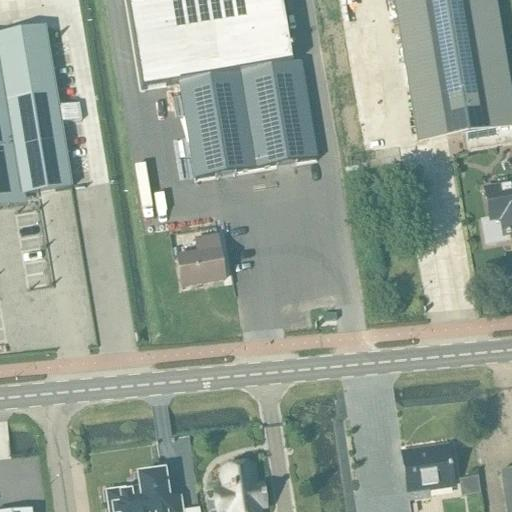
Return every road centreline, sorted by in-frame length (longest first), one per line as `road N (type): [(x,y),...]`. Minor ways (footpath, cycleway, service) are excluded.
road 1 (tertiary): [(0,399),(511,344)]
road 2 (unknown): [(255,371),(271,511)]
